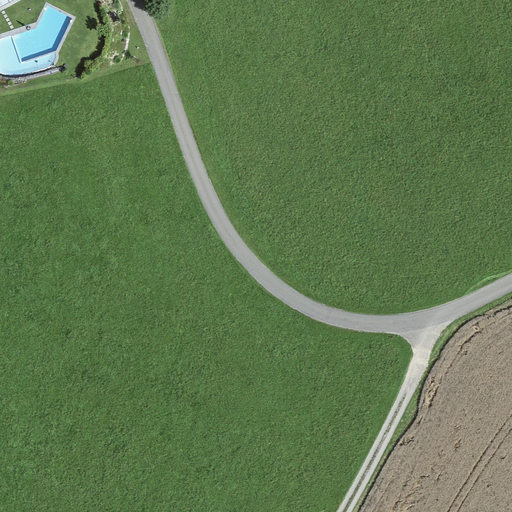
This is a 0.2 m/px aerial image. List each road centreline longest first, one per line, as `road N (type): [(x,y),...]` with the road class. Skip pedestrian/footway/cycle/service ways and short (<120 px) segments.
road 1 (unclassified): [(138,0),(203,183),(225,225),(278,283),(332,311),(399,319),(441,312),(511,277)]
road 2 (track): [(343,511),(441,312)]
